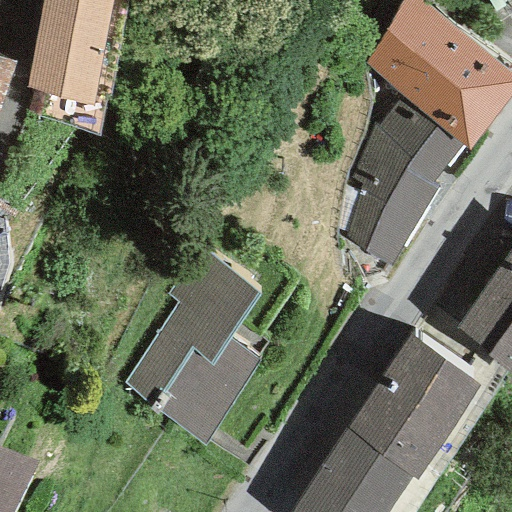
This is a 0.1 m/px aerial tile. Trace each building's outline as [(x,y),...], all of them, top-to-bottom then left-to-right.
[(108,0),(40,0),(23,85),(88,99),(108,0)] [(511,89),(511,73),(422,0),(406,0),(361,64),(401,96),(370,126),(342,236),(388,264),(440,187),(431,180),(460,142),(467,146),(511,89)] [(0,100),(13,58),(0,53),(0,100)] [(261,290),(202,249),(169,297),(177,302),(121,383),(204,440),(261,358),(229,336),(261,290)] [(511,251),(461,323),(511,359),(511,251)] [(481,379),(409,330),(345,424),(351,428),(294,511),(376,511),(406,468),(416,474),(481,379)] [(0,511),(11,511),(36,458),(0,448),(0,511)]
